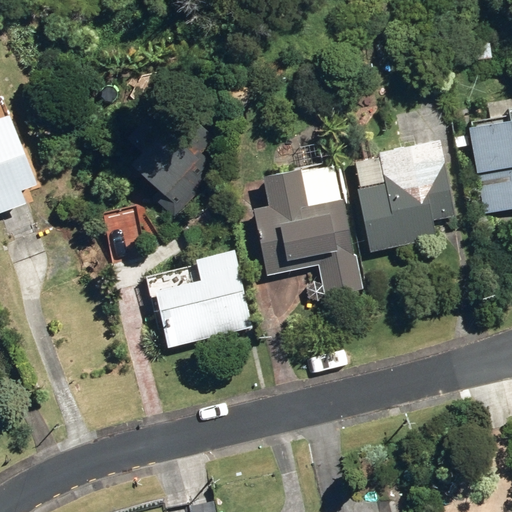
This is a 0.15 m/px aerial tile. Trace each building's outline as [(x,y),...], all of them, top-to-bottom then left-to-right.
[(471,43),(473,60),(487,58),(485,42),(471,43)] [(164,73),(166,83),(184,79),(182,69),(164,73)] [(484,213),(484,215),(511,209),(511,107),(500,110),(502,120),(461,128),(471,174),(473,174),(481,214),(484,213)] [(0,210),(17,203),(12,191),(26,185),(0,119),(0,210)] [(119,164),(177,215),(198,190),(196,188),(211,171),(211,164),(192,147),(185,155),(153,126),(119,164)] [(350,188),(364,253),(430,239),(426,222),(447,217),(431,140),(369,153),(371,158),(348,163),(353,188),(350,188)] [(312,264),(321,297),(357,287),(332,185),(298,193),(292,169),(253,179),(260,206),(244,210),(261,276),(312,264)] [(190,219),(203,237),(214,228),(202,210),(190,219)] [(143,285),(160,350),(246,327),(226,249),(185,260),(189,273),(143,285)] [(186,507),(187,511),(211,511),(208,501),(186,507)]
